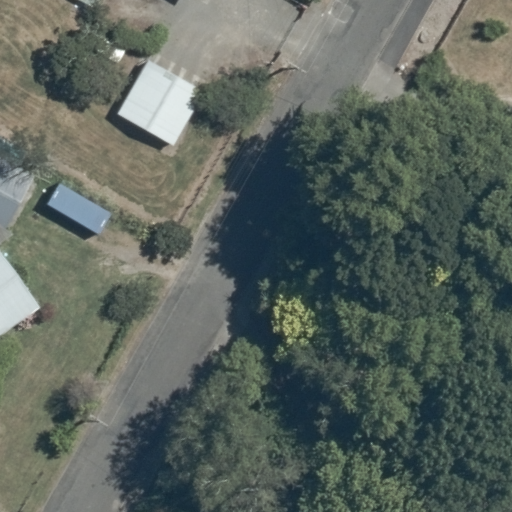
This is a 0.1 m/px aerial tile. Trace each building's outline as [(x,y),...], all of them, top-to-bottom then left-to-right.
[(98,0),(71,0),(92,12),(98,0)] [(175,0),(195,12),(202,0),(175,0)] [(196,90),(139,59),(109,115),(167,146),(196,90)] [(29,174),(0,160),(0,228),(3,229),(29,174)] [(0,241),(0,346),(49,312),(0,241)]
